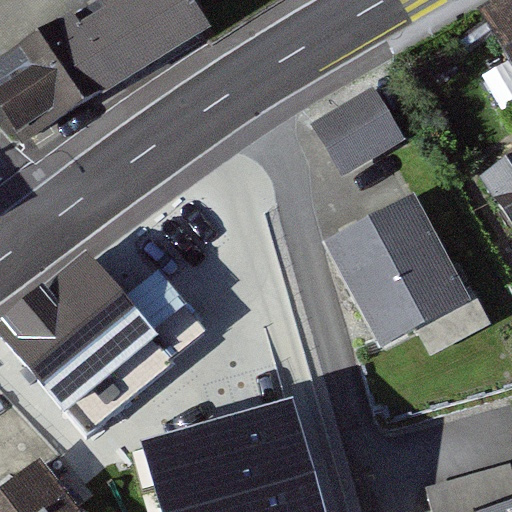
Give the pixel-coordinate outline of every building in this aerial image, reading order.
[(194,0),(118,0),(0,77),(0,106),(32,155),(216,34),(194,0)] [(511,5),(484,25),(511,67),(511,5)] [(383,97),(320,137),(350,183),(413,143),(383,97)] [(511,173),(492,186),(511,218),(511,173)] [(413,205),(329,251),(388,356),(471,309),(413,205)] [(91,269),(4,341),(128,492),(216,420),(91,269)] [(0,506),(0,511),(79,511),(44,470),(0,506)]
